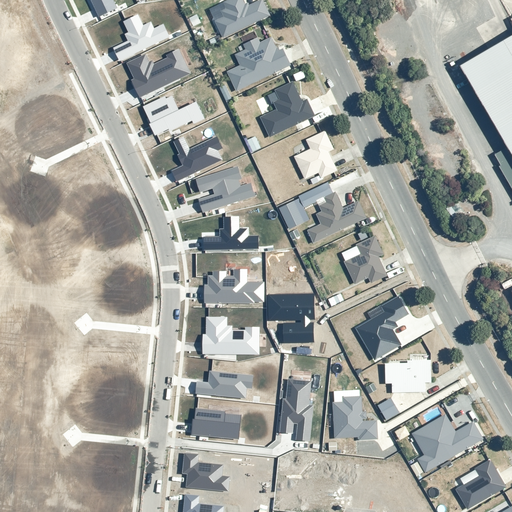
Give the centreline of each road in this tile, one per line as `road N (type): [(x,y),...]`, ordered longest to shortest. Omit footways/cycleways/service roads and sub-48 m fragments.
road 1 (residential): [(149,511),(167,258),(154,212),(53,0)]
road 2 (secondary): [(302,0),(433,275),(511,415)]
